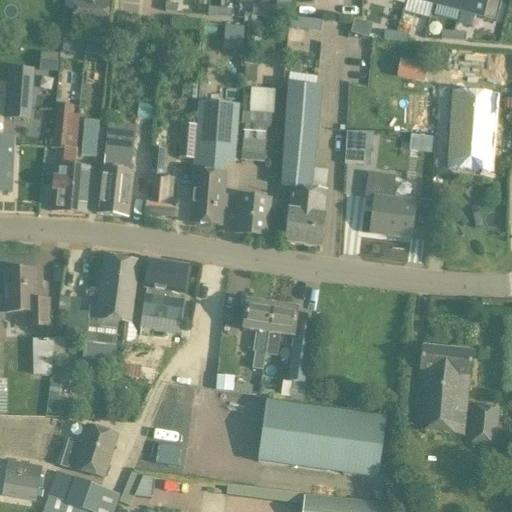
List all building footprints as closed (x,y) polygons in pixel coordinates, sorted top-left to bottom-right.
[(108,0),(75,0),(74,26),(107,28),(108,0)] [(435,0),(434,5),(458,12),(461,0),(435,0)] [(461,0),(458,12),(484,19),(496,22),(501,3),(490,0),(461,0)] [(165,5),(164,13),(176,14),(177,6),(165,5)] [(253,6),(252,14),(264,15),(265,7),(253,6)] [(265,7),(264,15),(276,16),(277,8),(265,7)] [(208,9),(207,17),(219,18),(220,10),(208,9)] [(220,10),(219,18),(231,19),(232,11),(220,10)] [(316,29),(317,18),(288,18),(288,29),(316,29)] [(365,38),(369,24),(351,19),(347,34),(365,38)] [(220,49),(240,50),(241,27),(221,26),(220,49)] [(410,32),(398,31),(397,39),(409,40),(410,32)] [(442,32),(441,40),(453,42),(454,34),(442,32)] [(384,33),(383,41),(395,42),(396,34),(384,33)] [(454,34),(453,42),(457,42),(465,43),(466,35),(454,34)] [(84,36),(64,35),(62,53),(82,54),(84,36)] [(97,43),(96,56),(106,57),(107,44),(97,43)] [(39,54),(38,73),(58,74),(59,55),(39,54)] [(399,61),(395,79),(423,85),(427,67),(399,61)] [(10,69),(7,119),(32,121),(34,70),(10,69)] [(314,159),(316,131),(318,131),(321,88),(288,84),(281,189),(291,190),(284,245),(319,249),(326,194),(309,192),(314,159)] [(272,130),(274,92),(251,91),(251,97),(242,97),(241,114),(240,127),(272,130)] [(497,97),(452,94),(447,171),(491,174),(497,97)] [(239,107),(199,103),(194,159),(233,163),(239,107)] [(50,211),(69,213),(74,169),(76,151),(75,151),(78,117),(72,116),(74,107),(56,105),(49,151),(55,151),(54,167),(50,211)] [(180,125),(177,157),(191,158),(194,127),(180,125)] [(82,133),(80,159),(96,160),(98,135),(82,133)] [(372,134),(346,133),(345,145),(370,147),(372,134)] [(430,154),(432,137),(422,136),(420,152),(430,154)] [(132,162),(131,162),(133,141),(105,138),(104,159),(102,172),(100,171),(95,216),(126,219),(132,162)] [(242,139),(240,162),(264,164),(265,155),(266,142),(242,139)] [(0,195),(13,196),(14,163),(12,163),(12,142),(0,141),(0,195)] [(178,219),(180,204),(171,203),(173,180),(164,179),(166,151),(150,149),(144,215),(178,219)] [(92,171),(74,169),(69,213),(88,215),(92,171)] [(226,176),(195,172),(189,224),(220,227),(226,176)] [(394,179),(368,176),(365,199),(374,200),(370,232),(393,234),(392,239),(410,241),(413,210),(401,208),(401,203),(392,202),(394,179)] [(272,201),(237,198),(233,235),(268,239),(272,201)] [(84,319),(81,341),(83,341),(82,359),(113,363),(115,345),(118,323),(128,325),(137,264),(103,259),(94,320),(84,319)] [(144,298),(141,316),(176,322),(178,304),(180,295),(183,295),(188,267),(149,260),(148,261),(143,290),(146,290),(144,298)] [(5,316),(26,316),(26,330),(49,330),(49,303),(35,303),(35,272),(4,273),(5,316)] [(58,317),(77,318),(78,298),(59,297),(58,317)] [(262,372),(264,356),(271,306),(246,303),(242,332),(254,333),(251,353),(253,354),(251,371),(262,372)] [(271,306),(264,356),(276,358),(279,337),(291,339),(290,349),(293,361),(290,383),(304,385),(313,326),(294,323),(296,310),(271,306)] [(53,340),(33,340),(33,375),(49,375),(53,340)] [(133,343),(132,344),(120,365),(121,365),(119,376),(153,382),(155,371),(155,370),(158,370),(163,348),(133,343)] [(463,436),(471,355),(422,350),(414,431),(463,436)] [(215,390),(231,392),(232,384),(216,382),(215,390)] [(265,403),(256,463),(376,481),(384,421),(265,403)] [(469,406),(464,443),(495,446),(498,409),(469,406)] [(85,427),(80,445),(68,441),(60,467),(102,480),(116,437),(85,427)] [(9,463),(3,496),(35,503),(41,470),(9,463)] [(114,511),(120,497),(74,479),(73,480),(55,473),(46,497),(47,498),(41,511),(114,511)] [(385,511),(386,507),(304,500),(303,511),(385,511)]
